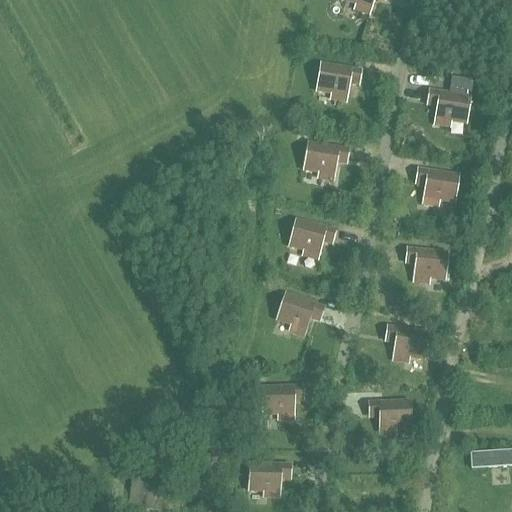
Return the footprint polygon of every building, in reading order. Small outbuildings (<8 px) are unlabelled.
[(341,0),(359,6),(357,12),(369,15),(374,0),(341,0)] [(359,82),(361,73),(320,66),(316,92),(334,95),(334,101),(346,103),(349,80),(359,82)] [(429,93),(427,101),(437,103),(434,126),(446,127),(447,122),(465,125),(469,99),(449,96),(452,80),(436,78),(433,94),(429,93)] [(346,161),(348,152),(307,146),(303,171),(322,174),(321,180),(333,182),(337,159),(346,161)] [(454,204),(458,178),(417,172),(416,180),(426,182),(422,205),(434,206),(435,201),(454,204)] [(333,241),(335,233),(295,223),(289,248),(307,252),(306,258),(317,261),(323,239),(333,241)] [(445,280),(447,254),(406,251),(406,260),(415,260),(414,283),(426,284),(426,279),(445,280)] [(321,318),(323,310),(285,297),(276,321),(294,328),(292,333),(304,337),(311,315),(321,318)] [(424,361),(427,335),(386,330),(385,338),(395,339),(392,362),(404,364),(405,358),(424,361)] [(293,421),(293,398),(302,397),(302,389),(261,390),(262,416),(281,416),(281,421),(293,421)] [(410,429),(409,404),(368,406),(368,414),(378,413),(379,436),(391,436),(391,430),(410,429)] [(224,462),(228,429),(210,427),(206,460),(224,462)] [(511,465),(511,448),(468,453),(469,470),(511,465)] [(290,476),(290,468),(249,466),(248,492),(267,493),(267,499),(279,499),(280,476),(290,476)] [(148,511),(155,511),(158,485),(146,484),(146,475),(131,474),(128,507),(142,508),(142,511),(148,511)]
